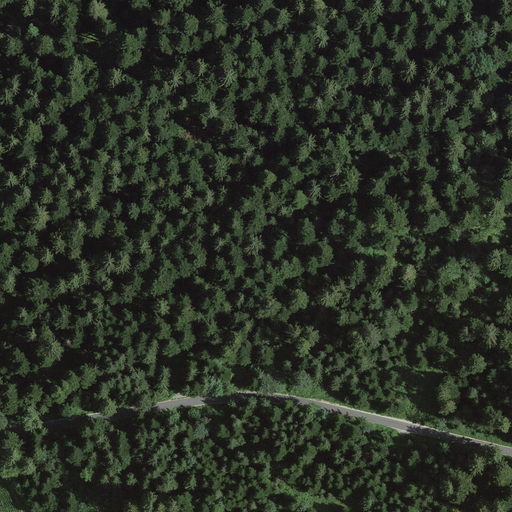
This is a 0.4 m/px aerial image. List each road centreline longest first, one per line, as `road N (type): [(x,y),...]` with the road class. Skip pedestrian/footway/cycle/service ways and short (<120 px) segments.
road 1 (unclassified): [(511,452),(238,395),(0,433)]
road 2 (track): [(184,0),(231,43),(100,81),(0,69)]
